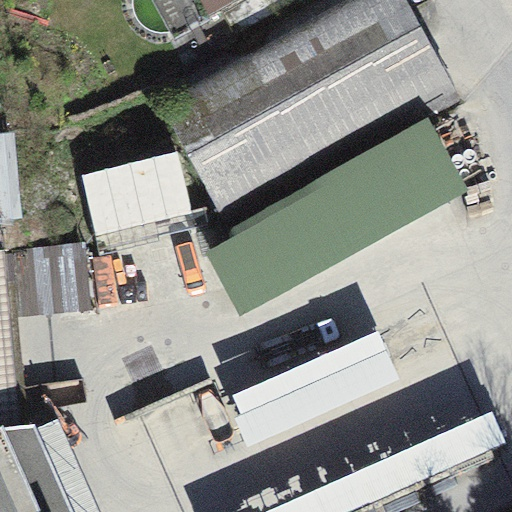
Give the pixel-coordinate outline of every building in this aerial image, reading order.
[(402,0),(322,0),(155,94),(230,230),(459,102),(402,0)] [(160,0),(176,28),(227,0),(160,0)] [(432,132),(207,258),(242,320),(467,194),(432,132)] [(179,149),(83,177),(102,239),(198,210),(179,149)] [(0,429),(20,428),(3,226),(0,225),(0,429)] [(12,251),(13,276),(33,275),(35,311),(92,309),(89,248),(12,251)] [(396,380),(377,335),(237,396),(246,418),(239,421),(249,444),(396,380)] [(343,511),(502,442),(490,415),(272,511),(343,511)] [(0,511),(73,511),(36,426),(20,428),(0,429),(0,511)]
